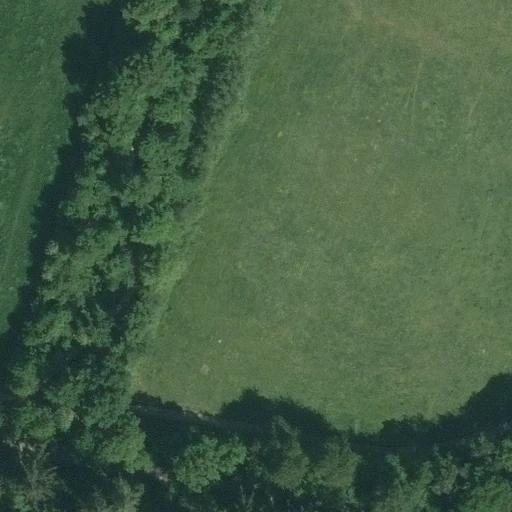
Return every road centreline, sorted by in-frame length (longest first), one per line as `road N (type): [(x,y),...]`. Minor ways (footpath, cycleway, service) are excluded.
road 1 (unknown): [(27,397),(389,475),(511,446)]
road 2 (track): [(0,450),(323,511)]
